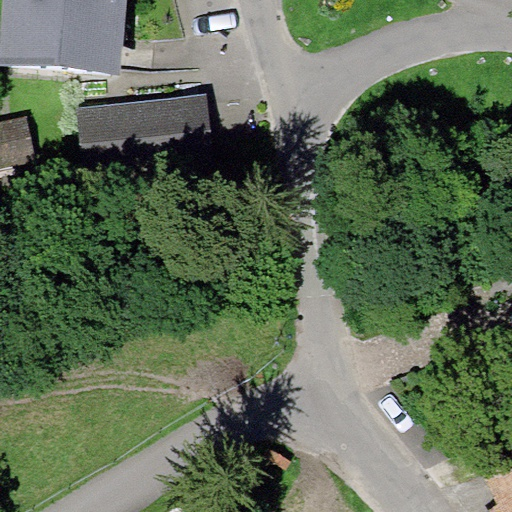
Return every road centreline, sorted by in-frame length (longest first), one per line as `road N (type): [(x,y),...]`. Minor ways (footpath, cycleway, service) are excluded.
road 1 (residential): [(306,138),(320,352),(332,380),(440,511)]
road 2 (residential): [(511,15),(372,54),(330,94),(306,138)]
road 3 (residential): [(260,0),(272,62),(306,138)]
